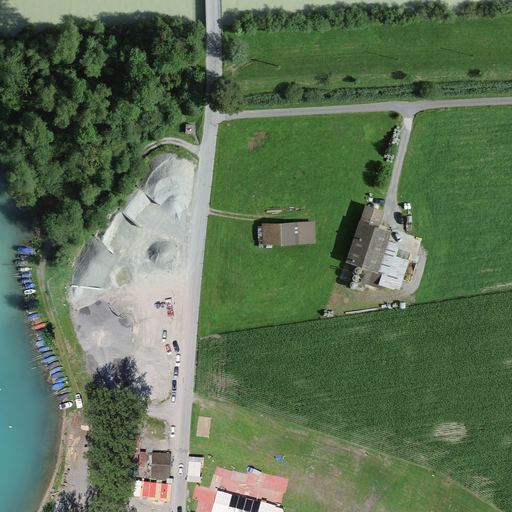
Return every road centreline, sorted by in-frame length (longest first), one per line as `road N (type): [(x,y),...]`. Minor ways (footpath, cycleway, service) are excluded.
road 1 (unclassified): [(211,0),(176,511)]
road 2 (track): [(205,149),(153,142),(50,242),(44,257),(51,313),(83,400)]
